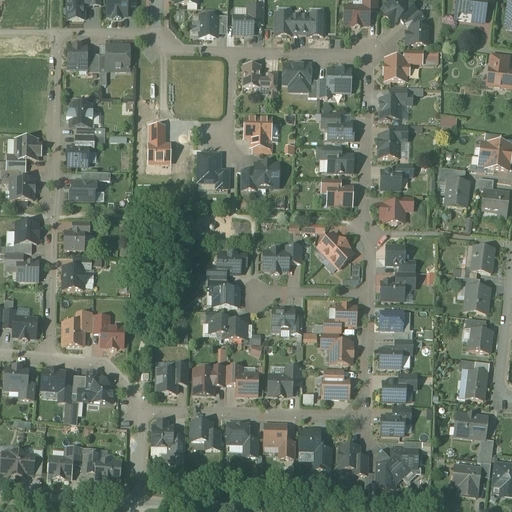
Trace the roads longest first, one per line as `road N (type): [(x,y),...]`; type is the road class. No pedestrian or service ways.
road 1 (residential): [(157,33),(54,34),(49,360)]
road 2 (residential): [(368,296),(363,63),(231,53)]
road 3 (residential): [(136,417),(362,417),(368,296)]
road 4 (residential): [(511,399),(496,397),(511,263)]
road 5 (residential): [(0,493),(136,503)]
